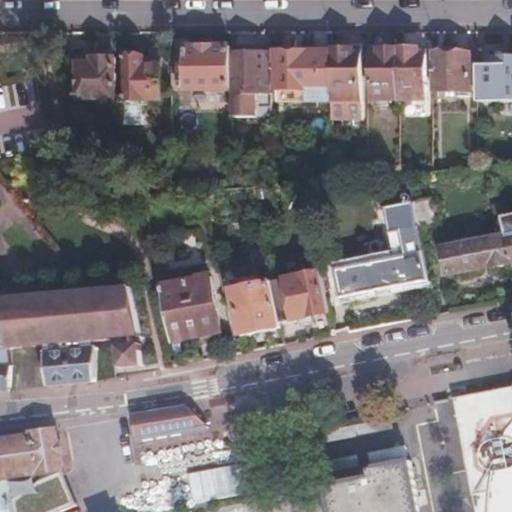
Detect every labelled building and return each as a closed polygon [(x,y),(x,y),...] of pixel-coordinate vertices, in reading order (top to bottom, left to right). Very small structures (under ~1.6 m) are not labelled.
[(188,41),(173,41),(174,91),(233,91),(233,48),(189,49),(188,41)] [(273,96),(273,52),(264,51),(253,51),(253,46),(236,46),(237,95),(233,95),(233,116),(258,116),(258,110),(258,95),(273,96)] [(428,49),(400,50),(401,99),(428,99),(428,49)] [(363,100),(363,50),(336,50),(337,101),(363,100)] [(401,99),(400,50),(373,50),(374,100),(401,99)] [(82,99),(119,99),(119,85),(123,85),(123,71),(118,71),(118,58),(113,57),(113,53),(100,53),(100,57),(82,58),(82,99)] [(133,58),(126,58),(127,101),(162,100),(162,62),(147,61),(147,58),(139,53),(133,56),(133,58)] [(471,53),(433,53),(433,94),(471,93),(471,53)] [(333,103),(332,55),(278,55),(278,90),(308,89),(309,103),(333,103)] [(511,102),(511,58),(488,58),(489,103),(511,102)] [(274,111),(273,96),(258,95),(258,110),(274,111)] [(128,179),(128,199),(146,197),(174,194),(175,175),(128,179)] [(430,199),(416,202),(421,228),(435,225),(430,199)] [(421,228),(416,202),(388,208),(392,234),(404,232),(408,255),(333,270),(339,299),(429,281),(421,228)] [(506,236),(504,226),(478,231),(479,241),(506,236)] [(506,236),(479,241),(445,247),(450,277),(511,266),(511,262),(506,236)] [(281,322),(273,282),(265,238),(254,239),(261,276),(258,276),(260,287),(234,293),(242,335),(282,328),(281,322)] [(329,313),(321,272),(273,282),(281,322),(329,313)] [(200,282),(164,290),(173,341),(176,341),(177,345),(189,342),(188,338),(206,334),(207,339),(220,336),(219,330),(222,330),(210,276),(199,279),(200,282)] [(133,287),(0,303),(0,394),(19,396),(19,349),(142,336),(133,287)] [(145,366),(142,344),(120,346),(121,368),(145,366)] [(47,353),(51,387),(94,382),(96,348),(47,353)] [(511,511),(511,388),(454,399),(466,466),(473,511),(511,511)] [(189,407),(134,417),(138,440),(208,426),(189,407)] [(0,511),(61,511),(74,507),(61,476),(62,469),(56,431),(0,437),(0,511)] [(421,511),(412,460),(369,468),(371,479),(329,488),(333,511),(421,511)]
